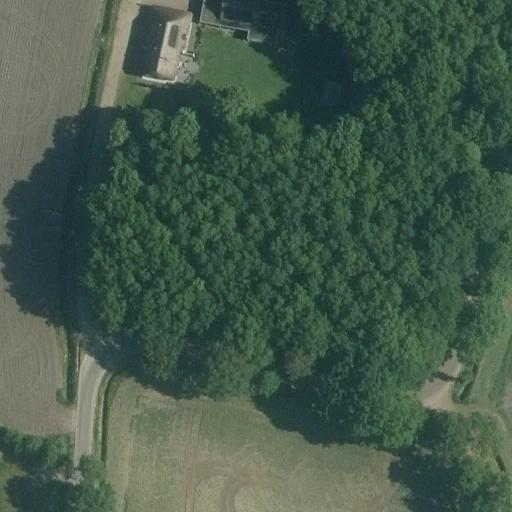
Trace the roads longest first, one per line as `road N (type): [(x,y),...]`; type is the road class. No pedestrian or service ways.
road 1 (unclassified): [(78,511),(86,383),(112,345),(166,344),(377,401),(423,397),(456,353),(511,197)]
road 2 (track): [(436,388),(503,511)]
